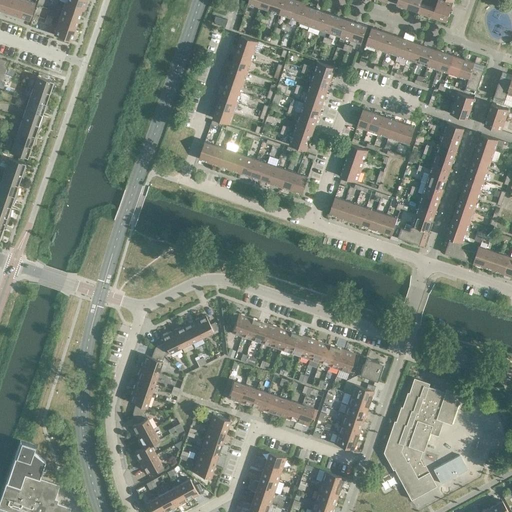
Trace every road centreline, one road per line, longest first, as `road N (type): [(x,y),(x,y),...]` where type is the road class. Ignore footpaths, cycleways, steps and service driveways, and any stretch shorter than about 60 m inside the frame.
road 1 (residential): [(428,260),(184,178),(242,3)]
road 2 (residential): [(403,341),(223,280),(141,311)]
road 3 (residential): [(207,511),(226,501),(252,426),(364,462)]
road 4 (residential): [(133,511),(113,405),(141,311)]
road 5 (residential): [(511,388),(507,378),(403,341)]
